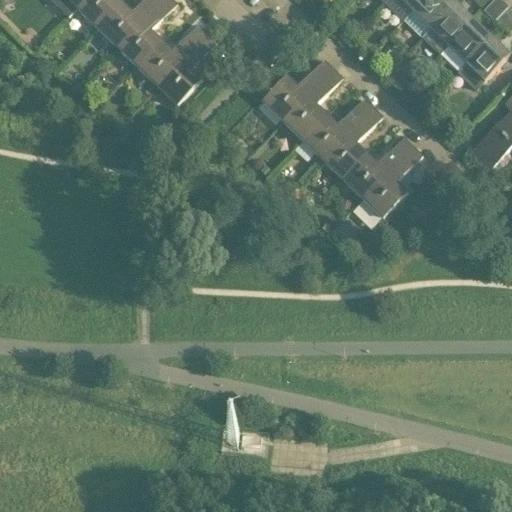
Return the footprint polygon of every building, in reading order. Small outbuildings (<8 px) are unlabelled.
[(68,21),(77,13),(89,0),(49,0),(48,2),(68,21)] [(89,0),(77,13),(96,32),(121,7),(114,0),(89,0)] [(116,52),(166,0),(147,0),(132,17),(121,7),(96,32),(116,52)] [(176,9),(167,0),(166,0),(116,52),(136,71),(161,46),(150,35),(176,9)] [(404,25),(413,15),(428,0),(392,0),(387,6),(385,8),(404,25)] [(456,7),(448,0),(428,0),(413,15),(404,25),(422,42),(456,7)] [(440,59),(449,50),(474,24),(456,7),(422,42),(440,59)] [(495,24),(502,30),(511,19),(511,15),(508,11),(495,24)] [(511,32),(511,19),(502,30),(508,36),(511,32)] [(492,42),(474,24),(449,50),(440,59),(458,77),(492,42)] [(156,91),(207,39),(197,29),(172,56),(161,46),(136,71),(156,91)] [(216,48),(207,39),(156,91),(177,110),(201,85),(190,74),(216,48)] [(476,94),(485,85),(510,59),(492,42),(458,77),(476,94)] [(263,106),(283,126),(337,71),(327,62),(298,91),(287,81),(263,106)] [(346,81),(337,71),(283,126),(303,146),(328,120),(317,110),(346,81)] [(328,120),(303,146),(296,154),(307,165),(315,157),(323,165),(376,110),(367,101),(338,130),(328,120)] [(342,184),(367,159),(357,149),(386,119),(376,110),(323,165),(342,184)] [(511,114),(511,115),(471,157),(490,175),(511,151),(511,114)] [(378,169),(367,159),(342,184),(363,204),(416,149),(406,140),(378,169)] [(407,198),(396,187),(425,158),(416,149),(363,204),(383,223),(407,198)] [(245,157),(249,160),(254,155),(250,151),(245,157)] [(265,169),(261,174),(266,179),(270,174),(265,169)] [(320,230),(325,235),(330,230),(325,225),(320,230)] [(273,441),(250,438),(247,458),(269,462),(273,441)]
